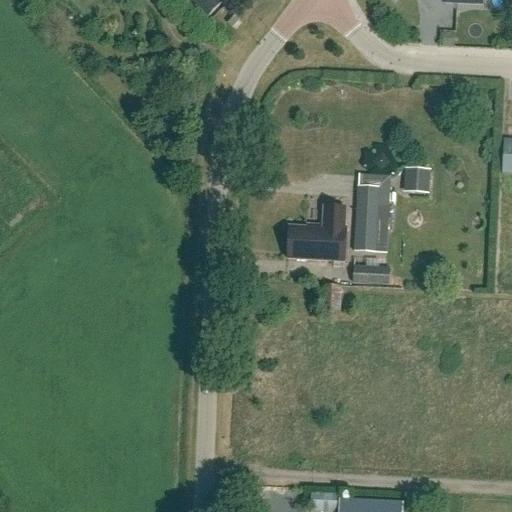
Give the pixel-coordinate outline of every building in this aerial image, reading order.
[(222,4),(217,0),(182,0),(205,22),(222,4)] [(231,28),(238,21),(233,16),(226,24),(231,28)] [(442,45),(442,47),(452,47),(452,46),(453,34),(443,34),(442,45)] [(511,174),(511,142),(504,142),(503,174),(511,174)] [(406,170),(404,194),(428,196),(430,172),(406,170)] [(377,217),(379,188),(357,188),(356,216),(377,217)] [(345,228),(346,210),(324,208),(323,227),(307,226),(307,229),(289,228),(288,260),(345,264),(347,228),(345,228)] [(389,287),(390,270),(353,268),(352,285),(389,287)] [(320,309),(340,311),(342,287),(322,286),(320,309)] [(331,509),(330,489),(304,490),(305,510),(331,509)] [(402,511),(403,505),(339,501),(338,511),(402,511)]
